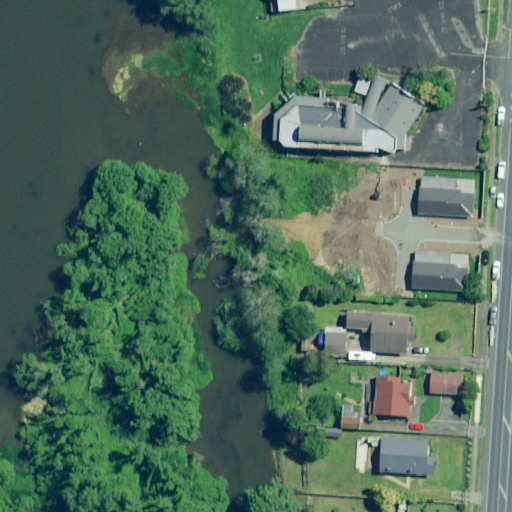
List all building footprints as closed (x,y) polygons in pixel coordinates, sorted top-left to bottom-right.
[(476,15),(475,1),(439,5),(439,13),(445,13),(446,18),(476,15)] [(269,98),(268,146),(390,151),(417,107),(362,76),(356,103),(269,98)] [(348,313),(347,328),(362,329),(362,333),(372,333),(371,352),(407,353),(408,315),(348,313)] [(346,333),(327,332),(327,335),(322,335),(322,344),(326,344),(326,356),(345,357),(346,333)] [(463,373),(432,371),(430,393),(462,395),(463,373)] [(410,408),(414,408),(414,397),(411,397),(412,378),(377,375),(375,401),(369,401),(368,414),(409,416),(410,408)] [(355,405),(341,404),(340,429),(359,429),(360,418),(354,418),(355,405)] [(382,438),(368,437),(367,443),(372,443),(372,446),(381,446),(380,472),(434,475),(435,457),(428,457),(429,439),(382,436),(382,438)]
